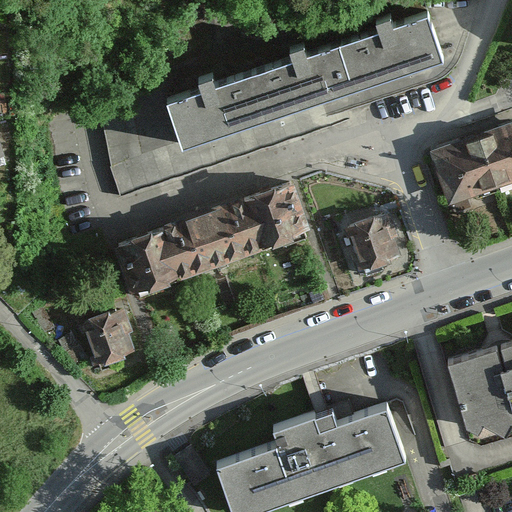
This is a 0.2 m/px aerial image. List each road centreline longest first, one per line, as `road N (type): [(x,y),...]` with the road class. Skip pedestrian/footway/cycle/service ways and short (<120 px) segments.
road 1 (secondary): [(511,267),(194,394),(116,443)]
road 2 (residential): [(116,443),(0,309)]
